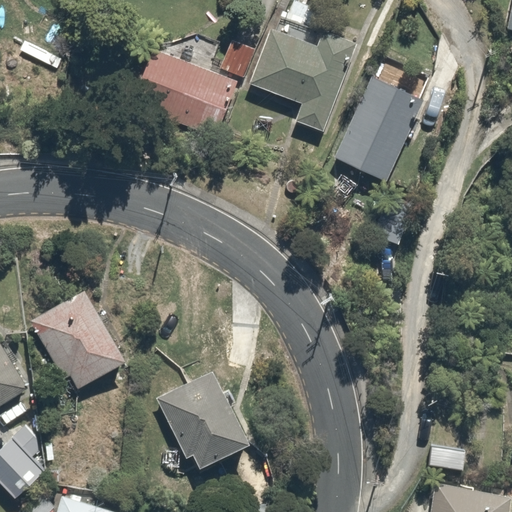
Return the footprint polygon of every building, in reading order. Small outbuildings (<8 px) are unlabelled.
[(319,42),(275,24),(251,83),(302,104),(296,119),(321,130),(356,45),(324,32),(319,42)] [(218,138),(255,49),(230,38),(217,69),(160,45),(135,103),(218,138)] [(426,99),(370,74),(332,159),(388,184),(426,99)] [(397,247),(414,206),(390,195),(372,237),(397,247)] [(83,291),(32,319),(74,396),(125,368),(83,291)] [(0,336),(0,400),(29,383),(0,336)] [(215,375),(165,403),(199,465),(249,437),(215,375)] [(47,446),(24,424),(0,449),(0,485),(13,498),(40,470),(32,462),(47,446)] [(461,447),(428,442),(425,472),(457,476),(461,447)] [(431,511),(509,511),(511,499),(511,496),(437,484),(431,511)] [(52,511),(58,506),(42,488),(16,511),(52,511)] [(112,511),(61,499),(57,511),(112,511)]
